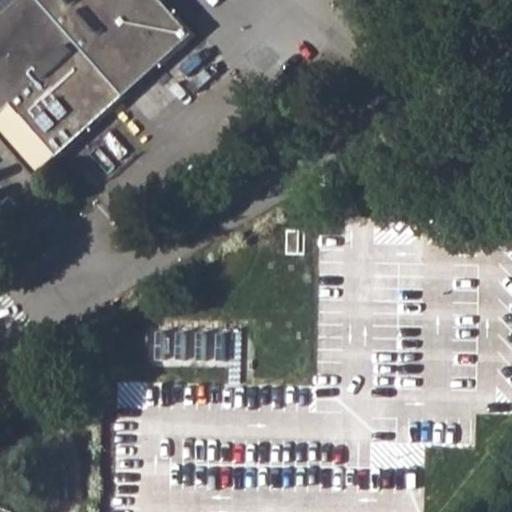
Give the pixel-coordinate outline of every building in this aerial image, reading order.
[(194,38),(159,0),(30,0),(0,27),(0,138),(38,180),(194,38)] [(0,0),(0,27),(30,0),(0,0)] [(0,212),(11,201),(0,188),(0,212)] [(452,396),(511,398),(511,310),(414,306),(413,317),(451,319),(449,349),(454,350),(452,396)] [(0,511),(17,511),(18,508),(1,502),(0,502),(0,511)]
